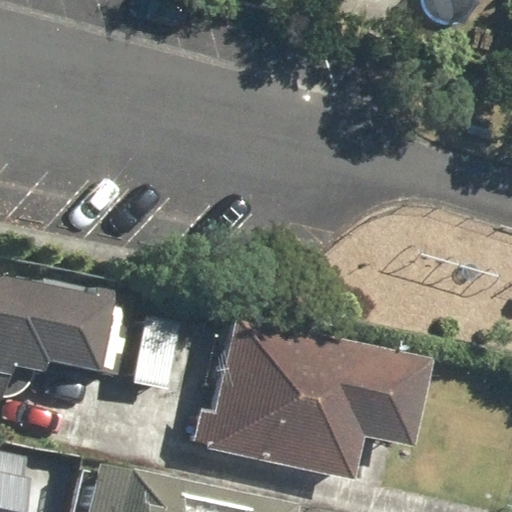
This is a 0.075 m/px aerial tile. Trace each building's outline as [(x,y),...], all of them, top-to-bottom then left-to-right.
[(511,19),(498,66),(511,69),(511,19)] [(130,296),(0,267),(0,395),(2,394),(12,392),(23,387),(30,380),(35,367),(44,362),(47,357),(114,372),(130,296)] [(185,313),(146,305),(131,382),(169,390),(185,313)] [(414,444),(434,353),(236,310),(214,409),(201,406),(193,443),(356,479),(366,433),(414,444)] [(0,511),(24,511),(32,478),(25,477),(29,456),(0,450),(0,511)] [(296,511),(299,497),(102,457),(91,511),(296,511)]
